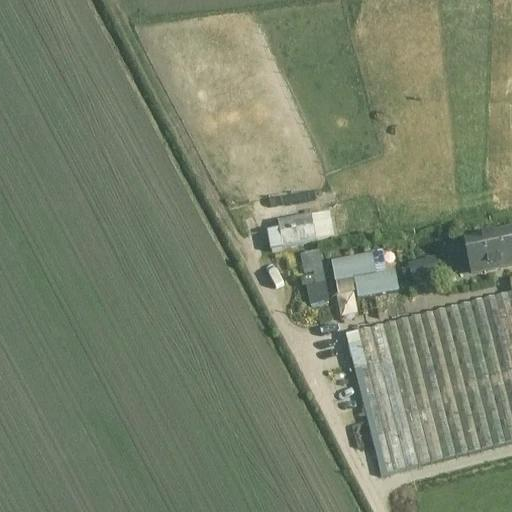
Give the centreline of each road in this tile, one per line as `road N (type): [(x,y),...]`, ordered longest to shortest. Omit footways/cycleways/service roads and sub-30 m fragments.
road 1 (track): [(249,259),(107,0)]
road 2 (unclassified): [(379,511),(249,259)]
